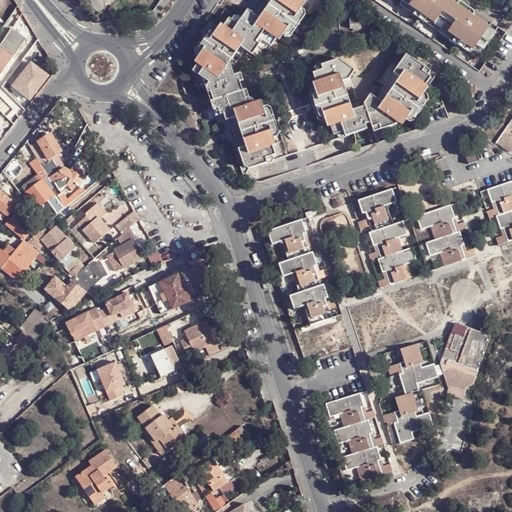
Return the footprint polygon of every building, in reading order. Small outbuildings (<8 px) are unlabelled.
[(270,0),(257,18),(251,14),(245,9),(239,17),(235,24),(229,20),(228,18),(222,27),(219,24),(215,31),(197,56),(192,62),(196,64),(191,72),(196,74),(203,80),(206,87),(203,88),(205,94),(209,93),(211,100),(208,101),(210,109),(217,107),(220,115),(223,114),(225,120),(228,120),(235,117),(246,146),(238,149),(244,165),(248,168),(267,162),(265,157),(272,155),(275,153),(271,145),(275,143),(271,134),(263,109),(260,101),(247,105),(237,75),(233,77),(231,69),(228,71),(225,64),(238,46),(250,56),(255,48),(260,41),(267,45),(268,46),(274,38),(276,40),(282,33),(297,12),(303,4),(299,1),(300,0),(270,0)] [(260,0),(251,14),(257,18),(270,0),(260,0)] [(399,0),(397,4),(398,7),(475,60),(494,33),(470,17),(446,0),(399,0)] [(472,13),(470,9),(457,0),(446,0),(470,17),(472,13)] [(297,12),(282,33),(285,34),(290,33),(300,19),(298,13),(297,12)] [(239,17),(234,13),(228,18),(235,24),(239,17)] [(351,18),(351,29),(362,29),(361,17),(359,14),(356,14),(353,15),(351,18)] [(197,56),(215,31),(214,29),(209,31),(195,51),(197,56)] [(12,30),(1,48),(14,57),(27,40),(12,30)] [(255,48),(261,51),(267,45),(260,41),(255,48)] [(0,79),(14,58),(0,48),(0,79)] [(363,59),(355,52),(345,55),(342,60),(356,70),(363,59)] [(350,70),(334,57),(319,62),(319,63),(320,68),(314,70),(310,71),(314,81),(310,82),(314,92),(322,115),(325,125),(329,124),(333,133),(335,132),(342,130),(343,135),(365,128),(364,122),(370,120),(371,126),(379,123),(380,128),(397,122),(400,124),(406,115),(420,94),(427,85),(423,83),(429,75),(426,74),(420,69),(424,66),(405,53),(393,72),(398,76),(382,101),(375,97),(368,92),(363,101),(364,104),(351,108),(341,79),(345,78),(350,70)] [(49,78),(32,65),(16,84),(33,98),(49,78)] [(393,72),(375,97),(382,101),(398,76),(393,72)] [(194,75),(198,89),(203,88),(203,80),(196,74),(194,75)] [(16,84),(13,88),(30,101),(33,98),(16,84)] [(309,96),(318,116),(322,115),(314,92),(311,92),(309,96)] [(424,100),(422,95),(420,94),(406,115),(409,116),(413,115),(424,100)] [(217,107),(210,109),(213,117),(220,115),(217,107)] [(263,109),(271,134),(273,134),(276,129),(270,111),(265,108),(263,109)] [(11,125),(21,117),(16,111),(6,120),(11,125)] [(228,120),(238,149),(246,146),(235,117),(228,120)] [(53,135),(50,137),(59,154),(62,153),(53,135)] [(100,146),(94,135),(89,138),(95,148),(100,146)] [(65,169),(57,156),(59,154),(50,137),(39,142),(40,144),(32,149),(38,159),(42,167),(49,180),(65,169)] [(475,152),(465,155),(468,166),(479,162),(475,152)] [(54,188),(49,180),(42,167),(38,159),(31,165),(43,181),(27,195),(38,210),(49,202),(54,209),(62,203),(54,188)] [(85,173),(78,186),(81,188),(90,171),(87,166),(78,161),(74,167),(85,173)] [(71,173),(65,169),(49,180),(54,188),(56,186),(62,195),(64,194),(67,192),(70,192),(73,192),(74,189),(76,185),(78,186),(85,173),(74,167),(71,173)] [(511,182),(487,191),(494,210),(487,212),(489,220),(496,218),(503,237),(496,239),(498,247),(509,243),(511,242),(511,182)] [(62,195),(59,197),(62,203),(66,210),(88,191),(81,188),(67,199),(64,194),(62,195)] [(1,192),(0,193),(0,209),(9,217),(17,205),(1,192)] [(392,192),(357,204),(365,221),(358,224),(360,231),(371,227),(369,222),(372,220),(374,227),(389,222),(384,208),(396,204),(392,192)] [(92,211),(101,221),(106,218),(97,207),(92,211)] [(450,207),(417,218),(422,231),(430,229),(435,242),(427,245),(431,258),(439,256),(444,268),(465,261),(461,248),(464,247),(460,233),(456,234),(452,221),(455,220),(450,207)] [(101,221),(92,211),(84,218),(86,220),(78,227),(94,247),(107,236),(98,225),(100,223),(101,221)] [(19,214),(9,227),(24,239),(35,227),(19,214)] [(306,309),(310,321),(340,311),(337,304),(330,306),(329,301),(331,299),(327,286),(319,289),(317,283),(328,278),(326,271),(319,274),(318,269),(320,267),(316,254),(311,256),(309,249),(317,246),(315,239),(308,241),(307,236),(310,234),(305,222),(288,227),(272,233),(276,245),(284,242),(290,263),(283,266),(287,278),(295,276),(301,295),(294,298),(299,311),(306,309)] [(98,225),(107,236),(109,234),(100,223),(98,225)] [(402,223),(369,235),(375,253),(368,256),(370,263),(380,261),(386,280),(377,283),(379,290),(413,279),(409,266),(417,263),(412,250),(403,253),(399,239),(407,236),(402,223)] [(75,250),(57,227),(42,240),(60,263),(75,250)] [(135,241),(107,256),(117,273),(144,258),(135,241)] [(0,267),(17,281),(39,255),(25,244),(24,243),(12,259),(1,249),(0,250),(0,267)] [(158,250),(149,254),(152,262),(161,259),(158,250)] [(199,258),(205,277),(231,268),(226,253),(222,250),(199,258)] [(86,271),(72,281),(87,293),(96,285),(86,271)] [(195,301),(181,274),(162,283),(153,288),(166,314),(176,310),(195,301)] [(87,293),(72,281),(68,287),(65,285),(55,298),(71,309),(77,306),(87,293)] [(132,293),(111,303),(113,308),(103,313),(101,308),(70,323),(66,313),(51,322),(62,349),(79,341),(110,326),(141,311),(132,293)] [(51,309),(45,316),(51,322),(58,317),(51,309)] [(45,316),(36,328),(42,333),(51,322),(45,316)] [(208,322),(185,332),(189,339),(182,342),(188,356),(210,346),(217,344),(214,338),(210,329),(208,322)] [(454,322),(442,358),(447,360),(480,372),(490,335),(454,322)] [(157,328),(164,344),(173,339),(166,323),(157,328)] [(217,326),(210,329),(214,338),(220,335),(217,326)] [(8,352),(20,361),(35,341),(23,331),(14,341),(16,342),(8,352)] [(221,353),(217,344),(210,346),(214,355),(221,353)] [(172,346),(152,355),(163,377),(183,368),(172,346)] [(419,346),(404,350),(408,362),(388,368),(391,375),(400,372),(408,396),(399,399),(403,412),(384,418),(387,428),(396,425),(402,445),(415,441),(414,435),(434,428),(430,415),(418,419),(417,414),(420,413),(414,393),(421,391),(419,385),(439,379),(435,365),(423,369),(422,365),(425,364),(419,346)] [(13,370),(20,361),(8,352),(3,358),(6,360),(4,363),(13,370)] [(468,393),(480,372),(447,360),(449,386),(468,393)] [(361,395),(329,406),(333,419),(342,416),(346,430),(337,433),(341,446),(349,444),(353,457),(345,459),(349,472),(359,469),(363,483),(394,473),(391,465),(385,467),(378,448),(384,446),(382,439),(376,441),(370,422),(376,420),(373,412),(367,413),(361,395)] [(157,407),(141,419),(160,444),(165,441),(172,451),(191,437),(182,426),(178,429),(173,423),(168,416),(165,418),(157,407)] [(182,426),(178,419),(173,423),(178,429),(182,426)] [(242,427),(222,442),(229,452),(248,437),(242,427)] [(95,467),(79,478),(96,502),(106,495),(105,494),(117,486),(113,480),(110,482),(107,477),(110,476),(121,468),(110,452),(93,464),(95,467)] [(213,460),(199,469),(216,496),(223,492),(220,488),(228,483),(213,460)] [(163,497),(169,493),(182,511),(189,511),(199,506),(183,484),(175,489),(170,481),(159,490),(163,497)] [(250,511),(245,502),(226,511),(250,511)]
